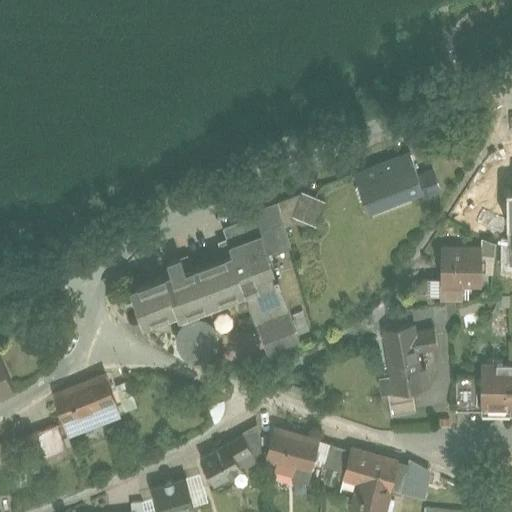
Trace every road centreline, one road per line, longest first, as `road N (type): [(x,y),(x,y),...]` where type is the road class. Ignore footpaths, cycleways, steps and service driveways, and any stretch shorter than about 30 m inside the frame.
road 1 (residential): [(79,278),(123,235),(183,201),(511,67)]
road 2 (residential): [(254,386),(364,307),(482,149)]
road 3 (residential): [(1,511),(131,460),(254,386)]
road 4 (residential): [(421,427),(254,386)]
road 5 (residential): [(254,386),(96,320)]
